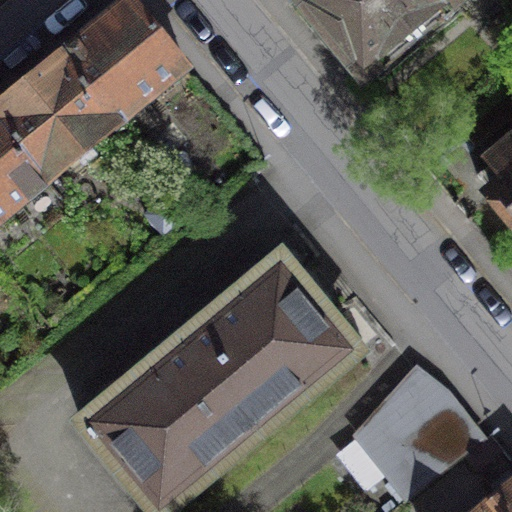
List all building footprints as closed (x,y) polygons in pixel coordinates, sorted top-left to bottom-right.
[(186,67),(130,0),(125,0),(58,56),(117,126),(186,67)] [(300,0),(362,74),(370,68),(379,79),(460,12),(450,1),(451,0),(300,0)] [(117,126),(58,56),(0,103),(0,122),(49,183),(117,126)] [(0,222),(49,183),(0,122),(0,222)] [(511,143),(476,174),(511,214),(511,143)] [(162,511),(357,352),(280,258),(81,422),(155,511),(162,511)] [(376,411),(355,433),(408,499),(483,440),(445,391),(393,432),(376,411)] [(511,511),(511,481),(475,511),(511,511)]
